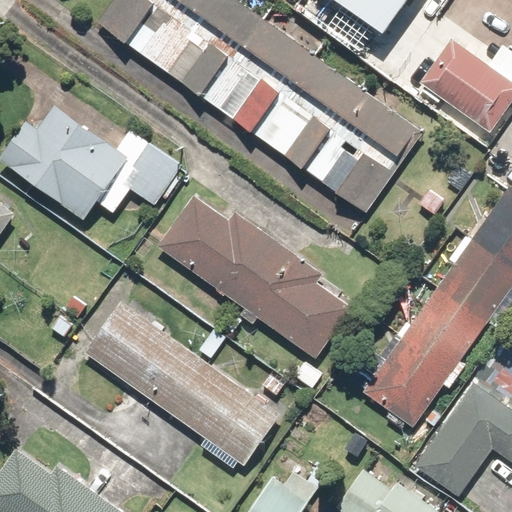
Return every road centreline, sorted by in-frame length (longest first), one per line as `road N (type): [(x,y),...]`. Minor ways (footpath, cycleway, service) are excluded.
road 1 (unknown): [(36,412),(112,313),(130,302),(254,385)]
road 2 (unknown): [(0,380),(113,485)]
